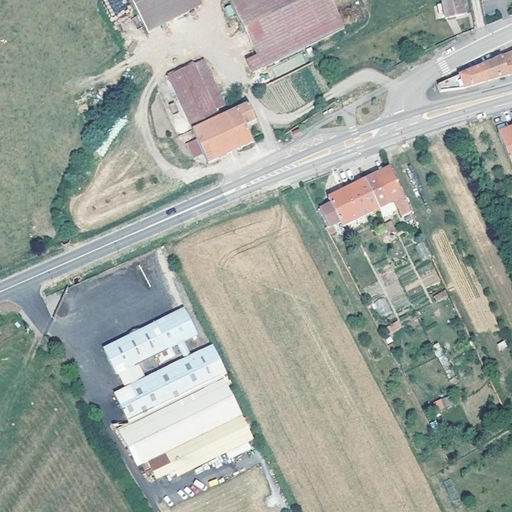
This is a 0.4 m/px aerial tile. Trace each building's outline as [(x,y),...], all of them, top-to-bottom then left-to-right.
[(123,0),(131,15),(161,0),(123,0)] [(185,0),(161,0),(131,15),(136,24),(185,0)] [(324,0),(243,0),(229,7),(249,50),(239,55),(244,67),(335,23),(324,0)] [(434,0),(436,9),(454,6),(453,0),(434,0)] [(491,72),(511,66),(511,44),(492,53),(453,70),(458,82),(491,72)] [(178,115),(205,101),(193,75),(201,71),(192,53),(157,70),(178,115)] [(458,82),(453,70),(432,79),(434,86),(458,82)] [(213,98),(201,71),(193,75),(205,101),(213,98)] [(192,145),(197,156),(242,134),(234,116),(246,110),(239,96),(210,110),(182,123),(186,132),(192,145)] [(182,123),(210,110),(205,101),(178,115),(182,123)] [(511,118),(491,127),(506,162),(511,159),(511,118)] [(192,145),(186,132),(176,137),(182,150),(192,145)] [(396,210),(397,210),(405,207),(384,161),(358,173),(373,202),(388,195),(393,204),(396,210)] [(373,202),(358,173),(322,191),(325,197),(313,203),(321,220),(320,221),(324,229),(331,226),(327,219),(335,216),(337,220),(373,202)] [(405,207),(397,210),(402,219),(404,219),(409,216),(405,207)] [(424,241),(415,244),(421,260),(430,256),(424,241)] [(445,290),(434,295),(437,302),(448,297),(445,290)] [(374,301),(379,317),(391,312),(386,297),(374,301)] [(147,471),(164,463),(168,471),(243,433),(238,424),(232,412),(219,385),(223,382),(204,342),(201,344),(199,341),(194,344),(195,347),(184,352),(175,336),(189,329),(177,304),(96,344),(107,367),(110,365),(118,384),(107,390),(119,416),(107,423),(129,460),(132,459),(136,464),(142,462),(147,471)] [(398,320),(387,326),(391,333),(402,328),(398,320)] [(448,378),(454,375),(439,343),(433,346),(448,378)] [(447,396),(434,402),(437,411),(451,405),(447,396)] [(245,420),(239,409),(232,412),(238,424),(245,420)]
